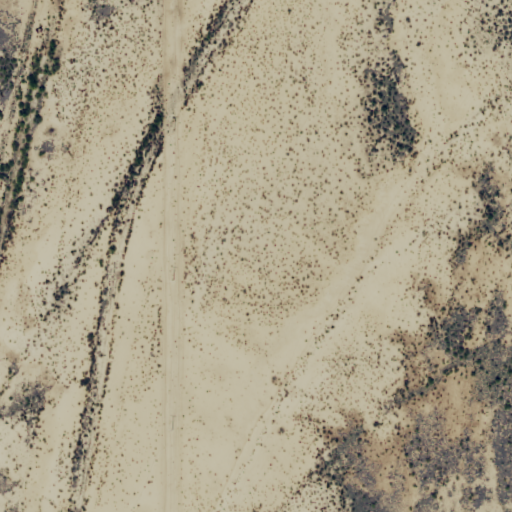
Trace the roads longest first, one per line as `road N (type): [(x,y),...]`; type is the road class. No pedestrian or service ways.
road 1 (track): [(97,511),(97,448),(156,244),(151,199),(166,199),(186,139),(283,0)]
road 2 (track): [(0,393),(107,234),(156,224)]
